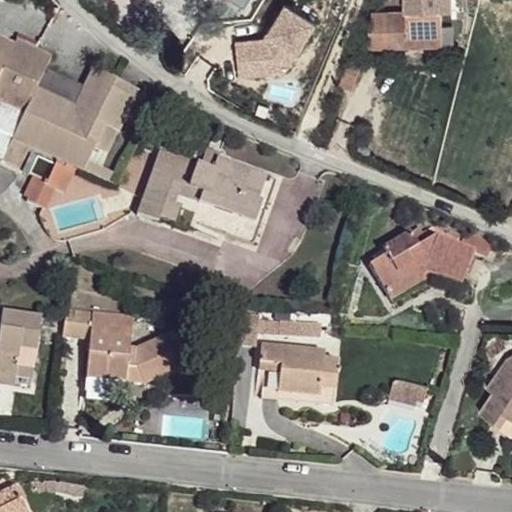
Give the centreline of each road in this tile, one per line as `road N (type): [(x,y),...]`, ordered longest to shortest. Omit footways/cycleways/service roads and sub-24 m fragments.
road 1 (residential): [(0,442),(511,500)]
road 2 (residential): [(69,0),(142,69),(228,120),(511,234)]
